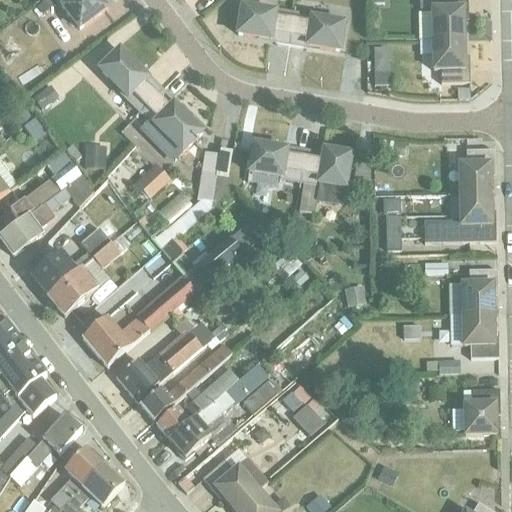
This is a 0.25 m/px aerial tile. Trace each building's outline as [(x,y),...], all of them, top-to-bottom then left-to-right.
[(53,0),(80,35),(110,12),(101,0),(53,0)] [(420,43),(465,42),(465,13),(469,13),(468,0),(439,0),(441,9),(432,9),(432,15),(419,15),(420,43)] [(289,48),(295,15),(241,7),(236,39),(289,48)] [(295,15),(289,48),(343,56),(349,24),(295,15)] [(465,42),(420,43),(421,57),(434,57),(434,74),(441,73),(442,87),(470,86),(470,71),(466,71),(465,42)] [(140,116),(163,92),(120,50),(98,72),(140,116)] [(376,71),(391,70),(390,51),(375,52),(376,71)] [(391,70),(376,71),(376,90),(391,90),(391,70)] [(51,88),(35,101),(43,112),(60,100),(51,88)] [(163,92),(140,116),(132,124),(155,147),(158,144),(177,162),(182,157),(183,159),(207,136),(163,92)] [(37,122),(26,131),(37,144),(47,136),(37,122)] [(380,142),(378,155),(404,159),(406,146),(380,142)] [(248,176),(282,182),(301,185),(306,153),(253,144),(248,176)] [(86,149),(85,171),(106,172),(107,150),(86,149)] [(306,153),(301,185),(304,186),(320,189),(349,193),(355,156),(323,150),(322,156),(306,153)] [(220,157),(218,180),(229,180),(233,154),(221,152),(220,157)] [(461,198),(492,197),(491,168),(495,168),(495,153),(467,154),(467,167),(460,167),(461,198)] [(360,154),(355,181),(372,184),(370,155),(360,154)] [(21,225),(82,179),(64,155),(47,168),(56,179),(12,214),(21,225)] [(208,207),(214,210),(218,180),(220,157),(205,156),(198,202),(203,204),(208,204),(208,207)] [(0,202),(19,189),(2,167),(0,168),(0,202)] [(120,168),(106,181),(107,182),(121,196),(135,183),(120,168)] [(158,171),(138,190),(150,203),(171,184),(158,171)] [(282,182),(248,176),(246,185),(280,191),(282,182)] [(82,179),(21,225),(0,241),(0,243),(14,262),(45,239),(41,233),(56,221),(52,216),(72,200),(80,211),(95,195),(82,179)] [(218,180),(214,210),(237,190),(229,180),(218,180)] [(107,185),(101,190),(116,208),(122,203),(107,185)] [(320,189),(304,186),(299,214),(315,217),(320,189)] [(492,197),(461,198),(461,224),(425,225),(425,247),(497,246),(496,227),(493,227),(492,197)] [(401,203),(384,203),(384,217),(401,217),(401,203)] [(208,204),(203,204),(153,244),(162,255),(178,240),(214,210),(208,207),(208,204)] [(276,215),(274,229),(287,231),(290,217),(276,215)] [(401,221),(387,221),(388,254),(402,253),(401,221)] [(47,302),(112,246),(121,238),(110,225),(81,247),(89,256),(74,268),(62,253),(29,281),(47,302)] [(183,278),(197,296),(259,243),(247,229),(210,260),(206,255),(191,267),(184,258),(173,266),(183,278)] [(178,240),(162,255),(172,267),(173,266),(184,258),(189,253),(178,240)] [(286,245),(268,259),(279,273),(277,275),(284,283),(304,267),(286,245)] [(112,246),(47,302),(65,322),(101,292),(88,278),(100,268),(104,273),(122,258),(112,246)] [(448,266),(425,266),(425,280),(449,279),(448,266)] [(418,267),(404,268),(404,278),(418,278),(418,267)] [(88,278),(101,292),(112,283),(104,273),(100,268),(88,278)] [(450,318),(495,317),(494,288),(498,287),(498,273),(470,274),(470,285),(461,286),(462,288),(449,287),(450,318)] [(197,296),(183,278),(137,319),(139,321),(122,336),(109,320),(83,342),(107,372),(197,296)] [(363,289),(345,292),(348,310),(366,306),(363,289)] [(495,317),(450,318),(451,350),(472,350),(472,362),(500,362),(499,347),(495,348),(495,317)] [(139,364),(116,382),(138,407),(215,340),(202,325),(198,328),(192,322),(189,324),(186,322),(175,331),(182,338),(144,371),(139,364)] [(6,326),(0,330),(0,349),(15,337),(6,326)] [(383,327),(364,328),(364,341),(383,341),(383,327)] [(405,343),(423,341),(421,327),(403,329),(405,343)] [(15,337),(0,349),(0,393),(14,410),(21,403),(42,384),(47,379),(15,337)] [(193,392),(202,384),(233,357),(224,348),(168,397),(163,392),(140,410),(154,426),(193,392)] [(460,363),(426,365),(427,375),(439,374),(439,376),(461,375),(460,363)] [(208,391),(199,399),(182,413),(179,410),(156,429),(169,444),(226,395),(239,383),(237,381),(244,375),(236,367),(208,391)] [(272,381),(244,406),(254,418),(283,393),(272,381)] [(21,403),(14,410),(0,424),(0,441),(26,413),(33,421),(56,401),(42,384),(21,403)] [(202,384),(193,392),(199,399),(208,391),(202,384)] [(296,396),(277,413),(287,425),(293,420),(292,419),(313,400),(302,388),(295,395),(296,396)] [(445,390),(430,390),(430,404),(445,404),(445,390)] [(464,412),(452,413),(453,435),(464,434),(465,439),(497,438),(496,407),(500,407),(500,393),(464,394),(464,412)] [(226,395),(169,444),(185,464),(211,441),(214,439),(206,431),(235,407),(226,395)] [(315,402),(293,422),(310,440),(323,427),(320,423),(328,416),(315,402)] [(214,439),(211,441),(218,450),(237,433),(230,424),(238,411),(235,407),(206,431),(214,439)] [(36,449),(9,480),(21,490),(55,452),(60,457),(82,432),(65,418),(36,449)] [(263,430),(254,438),(262,448),(272,440),(263,430)] [(9,480),(36,449),(28,441),(1,472),(9,480)] [(63,511),(105,468),(87,451),(65,475),(73,482),(51,504),(55,508),(51,511),(63,511)] [(241,469),(249,462),(239,452),(225,464),(234,473),(240,468),(241,469)] [(234,473),(225,464),(203,483),(220,503),(222,501),(232,511),(236,511),(260,492),(269,485),(249,462),(241,469),(240,468),(234,473)] [(105,468),(63,511),(80,511),(91,500),(103,511),(125,487),(105,468)] [(385,469),(379,483),(393,490),(399,476),(385,469)] [(0,475),(0,494),(8,480),(0,475)] [(0,511),(10,511),(23,494),(10,485),(0,498),(0,511)] [(277,511),(260,492),(236,511),(277,511)] [(322,498),(307,510),(308,511),(328,511),(331,510),(322,498)]
